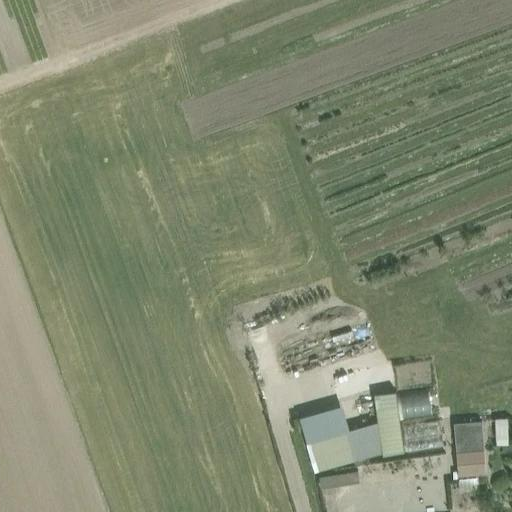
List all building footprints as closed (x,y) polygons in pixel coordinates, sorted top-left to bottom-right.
[(389,458),(411,457),(409,395),(386,396),(389,458)] [(315,440),(330,436),(323,412),(304,417),(307,429),(311,428),(315,440)] [(412,422),(416,455),(453,450),(448,417),(412,422)] [(508,418),(496,419),(497,438),(509,437),(508,418)] [(460,477),(472,475),(488,473),(486,447),(457,450),(460,477)] [(358,471),(320,476),(321,488),(360,482),(358,471)]
